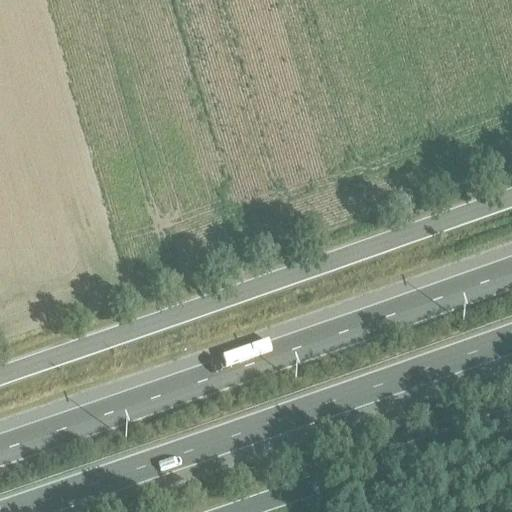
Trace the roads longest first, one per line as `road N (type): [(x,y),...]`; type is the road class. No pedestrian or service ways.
road 1 (motorway): [(511,269),(0,449)]
road 2 (tertiary): [(0,376),(511,198)]
road 3 (motorway): [(10,511),(511,340)]
road 4 (tertiary): [(511,414),(230,511)]
